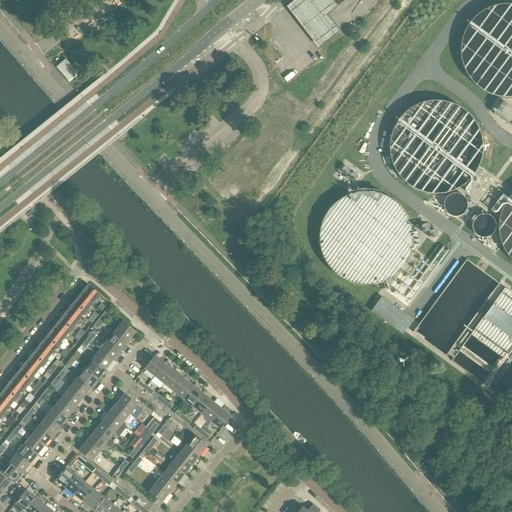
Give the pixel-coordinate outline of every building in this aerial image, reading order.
[(335,8),(329,0),(293,0),(287,5),(294,14),(307,31),(318,46),(340,31),(329,17),(327,13),(329,12),(335,8)] [(78,74),(65,59),(56,67),(69,82),(78,74)] [(495,110),(493,114),(511,127),(511,107),(502,100),(500,103),(495,110)] [(1,157),(0,157),(0,170),(13,185),(21,177),(7,161),(6,162),(1,166),(0,164),(0,163),(4,160),(5,159),(2,156),(1,157)] [(40,201),(42,200),(39,197),(38,197),(33,201),(30,199),(35,194),(36,194),(21,177),(13,185),(32,206),(33,207),(37,203),(38,203),(40,201)] [(466,259),(413,332),(446,356),(447,354),(453,358),(451,361),(486,386),(511,350),(511,293),(505,288),(457,352),(452,348),(499,284),(466,259)] [(88,285),(81,293),(92,303),(96,298),(97,299),(100,295),(88,285)] [(81,293),(74,302),(87,312),(90,309),(88,308),(92,303),(81,293)] [(375,305),(371,311),(402,334),(404,331),(407,328),(413,320),(399,310),(395,307),(381,297),(375,305)] [(74,302),(67,311),(78,320),(82,315),(84,316),(87,312),(74,302)] [(67,311),(60,319),(73,330),(76,326),(74,325),(78,320),(67,311)] [(105,312),(99,319),(103,322),(108,315),(105,312)] [(60,319),(53,328),(64,337),(68,332),(70,333),(73,330),(60,319)] [(103,322),(99,319),(94,326),(97,329),(103,322)] [(122,321),(114,331),(128,342),(136,332),(122,321)] [(53,328),(46,337),(59,347),(62,343),(60,342),(64,337),(53,328)] [(114,331),(107,340),(120,351),(128,342),(114,331)] [(92,332),(86,339),(90,342),(96,335),(92,332)] [(46,337),(39,345),(51,354),(55,349),(56,351),(59,347),(46,337)] [(90,342),(86,339),(81,346),(84,349),(86,347),(90,342)] [(107,340),(99,350),(113,361),(120,351),(107,340)] [(96,354),(92,359),(105,370),(113,361),(99,350),(90,342),(86,347),(96,354)] [(39,345),(32,354),(45,364),(48,360),(47,359),(51,354),(39,345)] [(77,351),(71,358),(75,361),(81,354),(77,351)] [(32,354),(25,363),(37,372),(41,367),(42,368),(45,364),(32,354)] [(144,369),(153,377),(164,363),(155,355),(144,369)] [(75,361),(71,358),(66,365),(69,368),(75,361)] [(92,359),(84,368),(98,379),(105,370),(92,359)] [(398,366),(402,370),(409,363),(405,359),(398,366)] [(25,363),(18,371),(31,382),(35,378),(33,377),(37,372),(25,363)] [(153,377),(163,384),(174,370),(164,363),(153,377)] [(84,368),(77,378),(90,389),(98,379),(84,368)] [(62,370),(56,377),(60,380),(66,373),(62,370)] [(163,384),(172,392),(183,378),(174,370),(163,384)] [(18,371),(12,380),(23,389),(27,384),(29,385),(31,382),(18,371)] [(60,380),(56,377),(51,384),(54,387),(60,380)] [(77,378),(69,387),(83,398),(90,389),(77,378)] [(172,392),(182,399),(193,385),(183,378),(172,392)] [(12,380),(5,388),(18,399),(21,395),(19,394),(23,389),(12,380)] [(137,384),(144,390),(147,386),(140,380),(137,384)] [(182,399),(191,407),(202,393),(193,385),(182,399)] [(147,386),(144,390),(151,395),(153,391),(147,386)] [(69,387),(62,397),(75,407),(83,398),(69,387)] [(5,388),(0,394),(0,398),(9,406),(13,401),(15,402),(18,399),(5,388)] [(47,389),(41,396),(45,399),(50,392),(47,389)] [(124,393),(116,403),(130,414),(138,404),(124,393)] [(191,407),(201,414),(212,401),(202,393),(191,407)] [(45,399),(41,396),(35,403),(39,406),(45,399)] [(155,399),(162,404),(165,401),(158,396),(155,399)] [(62,397),(54,406),(68,417),(75,407),(62,397)] [(0,398),(0,413),(4,416),(7,412),(5,411),(9,406),(0,398)] [(165,401),(162,404),(169,410),(172,406),(165,401)] [(201,414),(210,422),(221,408),(212,401),(201,414)] [(116,403),(109,412),(122,423),(130,414),(116,403)] [(54,406),(47,415),(60,426),(68,417),(54,406)] [(32,408),(26,414),(30,418),(35,411),(32,408)] [(221,408),(210,422),(220,429),(231,416),(221,408)] [(174,414),(181,419),(184,416),(177,410),(174,414)] [(109,412),(101,422),(115,433),(122,423),(109,412)] [(30,418),(26,414),(20,421),(24,424),(30,418)] [(47,415),(39,425),(53,436),(60,426),(47,415)] [(184,416),(181,419),(188,425),(191,421),(184,416)] [(169,419),(163,426),(167,429),(172,422),(169,419)] [(101,422),(93,431),(107,442),(115,433),(101,422)] [(137,431),(135,433),(145,442),(147,439),(152,434),(153,432),(149,429),(149,430),(146,427),(141,423),(136,430),(137,431)] [(155,423),(149,429),(153,432),(158,426),(155,423)] [(39,425),(32,434),(45,445),(53,436),(39,425)] [(193,429),(200,434),(202,430),(196,425),(193,429)] [(16,426),(11,433),(15,436),(20,440),(23,437),(17,433),(20,429),(16,426)] [(167,429),(163,426),(158,433),(167,441),(172,436),(170,434),(171,433),(167,429)] [(202,430),(200,434),(207,440),(210,436),(202,430)] [(93,431),(86,441),(100,452),(107,442),(93,431)] [(186,444),(199,456),(208,446),(194,434),(193,435),(189,431),(182,441),(186,444)] [(15,436),(11,433),(5,440),(9,443),(15,436)] [(145,442),(135,433),(134,434),(136,435),(129,444),(134,448),(138,451),(144,444),(145,442)] [(32,434),(24,444),(38,455),(45,445),(32,434)] [(154,438),(148,444),(152,447),(157,441),(154,438)] [(100,452),(86,441),(78,450),(92,461),(100,452)] [(17,453),(30,464),(38,455),(24,444),(17,453)] [(152,447),(148,444),(142,452),(146,455),(148,452),(153,457),(161,463),(165,458),(157,452),(156,451),(155,452),(151,448),(152,447)] [(186,444),(179,453),(192,465),(199,456),(186,444)] [(138,451),(134,448),(129,455),(132,458),(138,451)] [(17,453),(9,462),(23,473),(30,464),(17,453)] [(179,453),(171,463),(185,474),(192,465),(179,453)] [(76,460),(83,466),(86,462),(76,454),(67,465),(70,467),(76,460)] [(138,457),(133,463),(137,466),(142,459),(138,457)] [(125,460),(119,467),(123,470),(129,463),(125,460)] [(23,473),(9,462),(1,472),(15,483),(23,473)] [(83,466),(90,471),(93,467),(86,462),(83,466)] [(137,466),(133,463),(127,470),(131,473),(137,466)] [(171,463),(163,472),(177,484),(185,474),(171,463)] [(55,480),(65,488),(76,475),(66,467),(55,480)] [(123,470),(119,467),(114,474),(117,477),(123,470)] [(95,475),(102,480),(105,477),(98,471),(95,475)] [(163,472),(156,482),(170,493),(177,484),(163,472)] [(0,474),(0,488),(4,492),(11,483),(0,474)] [(65,488),(74,496),(85,482),(76,475),(65,488)] [(105,477),(102,480),(109,486),(112,482),(105,477)] [(74,496),(84,503),(95,490),(85,482),(74,496)] [(170,493),(156,482),(148,491),(162,503),(170,493)] [(113,490),(120,495),(123,492),(116,486),(113,490)] [(16,503),(25,511),(36,497),(26,490),(16,503)] [(84,503),(93,511),(104,497),(95,490),(84,503)] [(123,492),(120,495),(127,501),(130,497),(123,492)] [(25,511),(26,511),(39,511),(45,505),(36,497),(25,511)] [(93,511),(94,511),(107,511),(113,504),(104,497),(93,511)] [(132,505),(139,510),(142,507),(135,501),(132,505)]
